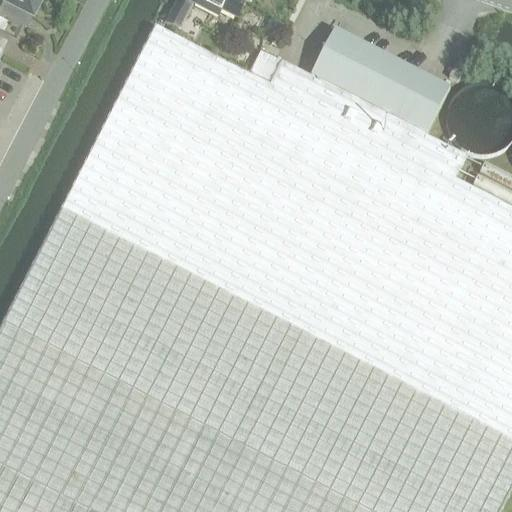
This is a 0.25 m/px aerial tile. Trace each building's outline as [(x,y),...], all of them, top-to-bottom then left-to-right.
[(32,20),(42,0),(5,0),(0,11),(0,18),(22,30),(28,17),(32,20)] [(237,22),(248,0),(189,0),(188,3),(218,19),(221,14),(237,22)] [(177,2),(170,15),(185,23),(192,10),(177,2)] [(97,145),(0,333),(0,511),(500,511),(511,489),(511,213),(453,183),(465,161),(447,152),(434,145),(425,140),(309,81),(273,63),(259,56),(248,78),(155,31),(97,145)] [(333,35),(309,81),(425,140),(448,94),(333,35)] [(455,66),(448,81),(457,86),(464,70),(455,66)] [(509,121),(509,115),(507,109),(504,104),(500,99),(495,96),(490,93),(485,92),(479,92),(474,92),(469,94),(463,97),(460,101),(456,104),(454,109),(452,116),(452,121),(452,127),(454,132),(457,138),(461,142),(465,145),(470,148),(475,149),(481,150),(486,149),(491,148),(496,145),(500,142),(504,138),(506,134),(509,127),(509,121)]
